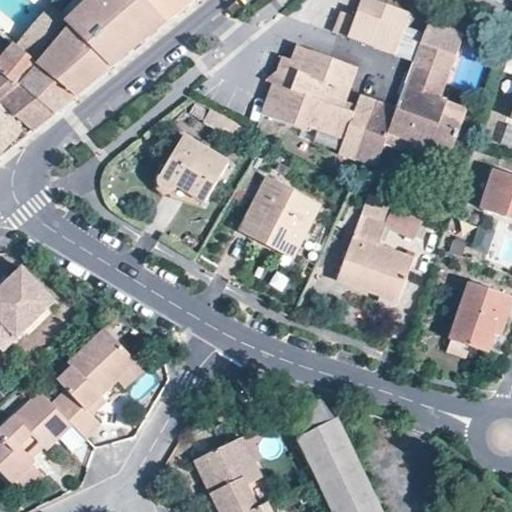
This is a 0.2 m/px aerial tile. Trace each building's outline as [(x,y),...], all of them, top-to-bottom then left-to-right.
[(88,0),(67,21),(30,58),(76,97),(167,24),(143,0),(88,0)] [(143,0),(167,24),(196,0),(143,0)] [(396,54),(407,26),(412,12),(378,0),(366,0),(360,5),(356,16),(348,36),(396,54)] [(343,12),(336,32),(348,36),(356,16),(343,12)] [(468,33),(431,19),(426,32),(415,61),(402,98),(409,100),(405,111),(399,108),(380,102),(357,161),(378,168),(386,145),(390,135),(452,157),(470,108),(444,99),(468,33)] [(407,26),(396,54),(415,61),(426,32),(407,26)] [(56,114),(76,97),(30,58),(13,44),(0,58),(0,70),(2,72),(19,87),(22,85),(56,114)] [(302,46),(298,44),(291,59),(296,61),(302,46)] [(340,155),(357,161),(380,102),(362,96),(358,105),(355,113),(344,109),(348,101),(361,67),(302,46),(296,61),(291,59),(284,56),(279,70),(267,80),(274,83),(267,103),(263,114),(308,131),(310,127),(346,139),(340,155)] [(33,132),(56,114),(22,85),(19,87),(2,72),(0,73),(0,105),(2,104),(33,132)] [(402,98),(399,108),(405,111),(409,100),(402,98)] [(358,105),(348,101),(344,109),(355,113),(358,105)] [(239,123),(212,109),(205,121),(232,136),(239,123)] [(0,158),(28,136),(0,110),(0,158)] [(511,127),(508,126),(501,145),(511,148),(511,127)] [(448,166),(452,157),(390,135),(386,145),(448,166)] [(230,161),(187,136),(161,177),(161,180),(161,183),(163,185),(165,187),(167,189),(170,189),(172,189),(174,190),(176,189),(178,187),(206,203),(230,161)] [(511,174),(497,170),(484,209),(511,218),(511,174)] [(241,229),(258,238),(261,231),(299,251),(322,206),(268,178),(241,229)] [(416,236),(422,222),(371,194),(339,281),(400,303),(415,258),(380,245),(382,238),(387,225),(392,227),(416,236)] [(387,240),(392,227),(387,225),(382,238),(387,240)] [(261,231),(258,238),(295,257),(299,251),(261,231)] [(0,349),(2,351),(55,300),(22,267),(0,287),(0,349)] [(511,296),(471,283),(452,340),(467,346),(490,354),(497,335),(501,323),(507,325),(511,309),(511,296)] [(503,338),(507,325),(501,323),(497,335),(503,338)] [(73,426),(85,439),(100,424),(92,416),(85,409),(100,395),(116,379),(136,361),(104,328),(69,362),(74,367),(58,380),(67,390),(52,404),(73,426)] [(467,346),(452,340),(448,353),(463,358),(467,346)] [(144,369),(136,361),(116,379),(125,388),(144,369)] [(54,376),(58,380),(74,367),(69,362),(54,376)] [(52,404),(40,391),(0,428),(0,434),(1,436),(0,437),(0,471),(12,484),(15,481),(35,462),(22,448),(32,437),(46,452),(73,426),(52,404)] [(85,409),(92,416),(106,402),(100,395),(85,409)] [(282,398),(270,395),(266,412),(278,414),(282,398)] [(335,421),(321,401),(289,416),(299,439),(335,421)] [(335,421),(299,439),(334,511),(381,511),(337,420),(335,421)] [(22,448),(35,462),(46,452),(32,437),(22,448)] [(206,496),(212,511),(252,511),(257,510),(246,486),(262,479),(242,438),(206,456),(222,489),(212,493),(206,496)] [(197,460),(212,493),(222,489),(206,456),(197,460)] [(35,462),(15,481),(22,487),(42,468),(35,462)]
